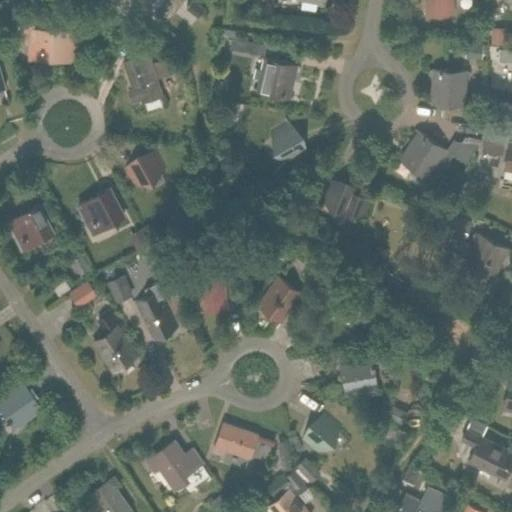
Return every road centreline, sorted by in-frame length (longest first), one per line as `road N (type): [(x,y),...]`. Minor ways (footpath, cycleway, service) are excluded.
road 1 (residential): [(101,433),(0,279)]
road 2 (residential): [(101,433),(189,391),(254,377)]
road 3 (residential): [(0,510),(24,483),(101,433)]
